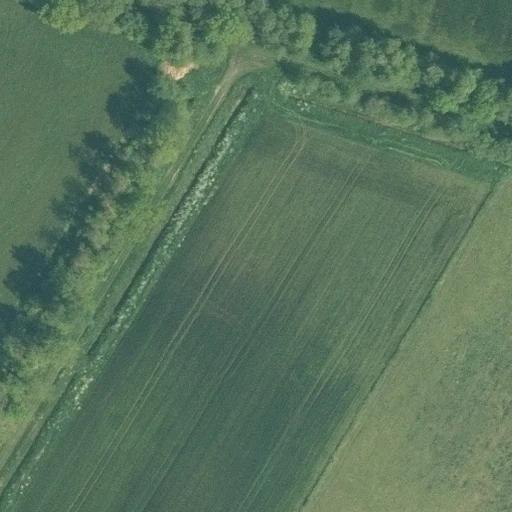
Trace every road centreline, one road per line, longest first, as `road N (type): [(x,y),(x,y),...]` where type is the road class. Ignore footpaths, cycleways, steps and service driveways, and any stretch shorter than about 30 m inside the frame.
road 1 (track): [(0,463),(248,44)]
road 2 (track): [(511,130),(248,44)]
road 3 (track): [(248,44),(122,0)]
